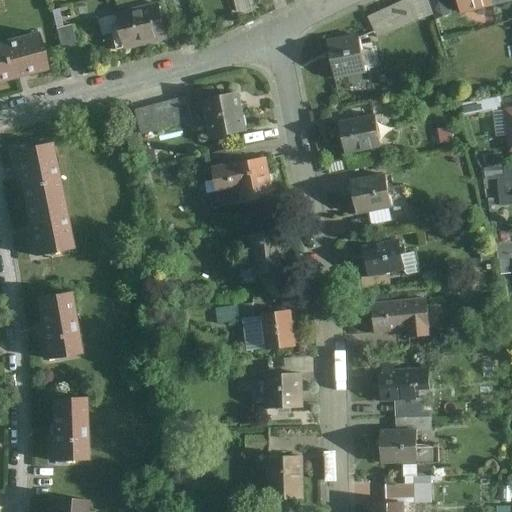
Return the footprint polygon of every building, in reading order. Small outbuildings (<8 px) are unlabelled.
[(413,0),(405,0),(368,16),(379,38),(420,19),(413,0)] [(451,15),(446,0),(429,0),(435,19),(451,15)] [(494,5),(492,0),(458,0),(462,13),(494,5)] [(159,2),(115,13),(124,51),(168,40),(159,2)] [(39,32),(0,41),(0,82),(48,71),(39,32)] [(360,34),(327,41),(335,80),(368,72),(360,34)] [(240,92),(203,99),(212,138),(248,132),(240,92)] [(186,97),(135,110),(141,136),(193,122),(186,97)] [(500,97),(462,103),(465,117),(503,110),(500,97)] [(376,116),(340,123),(347,155),(382,148),(376,116)] [(12,150),(22,203),(63,195),(53,142),(12,150)] [(208,155),(210,167),(242,162),(239,149),(208,155)] [(369,155),(347,159),(349,171),(372,166),(369,155)] [(242,162),(210,167),(217,209),(275,197),(268,157),(242,162)] [(511,166),(504,167),(506,183),(499,184),(501,207),(511,205),(511,166)] [(387,174),(351,182),(358,216),(394,208),(387,174)] [(22,203),(33,257),(73,249),(63,195),(22,203)] [(285,231),(250,235),(254,274),(289,271),(285,231)] [(399,241),(364,247),(371,278),(406,270),(399,241)] [(511,258),(511,242),(498,243),(499,259),(511,258)] [(80,355),(69,293),(34,299),(44,360),(80,355)] [(428,298),(373,303),(376,334),(408,331),(409,339),(433,336),(428,298)] [(293,313),(262,316),(265,353),(296,349),(293,313)] [(430,370),(379,371),(380,403),(396,402),(424,401),(431,401),(430,370)] [(303,374),(265,375),(265,411),(304,410),(303,374)] [(88,462),(85,398),(49,400),(51,463),(88,462)] [(396,402),(397,419),(433,418),(433,411),(424,412),(424,401),(396,402)] [(397,419),(397,432),(418,432),(433,431),(433,418),(397,419)] [(397,432),(382,432),(382,466),(441,465),(441,446),(419,446),(418,432),(397,432)] [(304,460),(267,460),(267,500),(304,498),(304,460)] [(87,511),(88,502),(49,498),(47,511),(87,511)]
